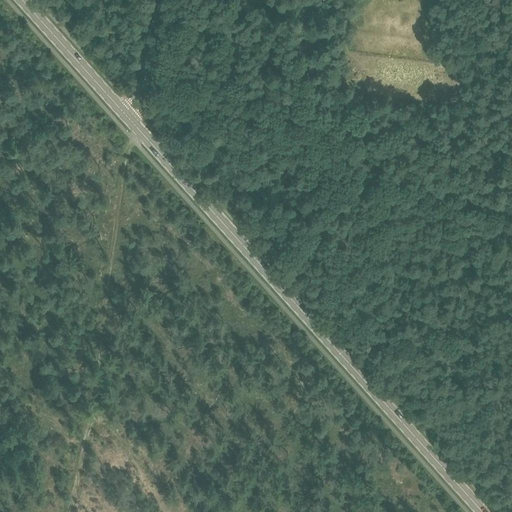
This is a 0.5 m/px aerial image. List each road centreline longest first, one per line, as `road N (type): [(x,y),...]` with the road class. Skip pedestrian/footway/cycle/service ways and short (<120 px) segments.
road 1 (primary): [(481,511),(123,113)]
road 2 (track): [(64,511),(91,390),(124,160),(141,132)]
road 3 (primary): [(123,113),(20,0)]
road 4 (unclassified): [(123,113),(138,99),(159,0)]
